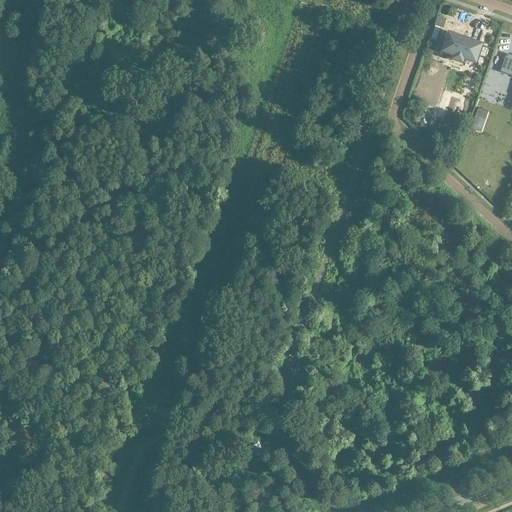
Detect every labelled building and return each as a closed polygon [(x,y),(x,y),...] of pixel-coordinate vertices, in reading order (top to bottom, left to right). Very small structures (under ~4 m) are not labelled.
[(435,27),(430,41),(435,43),(440,28),(435,27)] [(472,62),(476,52),(479,53),(482,45),(449,34),(446,42),(449,43),(446,53),(454,56),(452,63),(453,63),(454,60),(461,63),(460,66),(461,66),(464,59),(472,62)] [(511,55),(506,54),(500,71),(508,74),(511,61),(511,55)] [(480,130),(471,156),(493,176),(501,168),(484,153),(491,134),(480,130)] [(246,437),(242,425),(230,430),(234,441),(246,437)]
